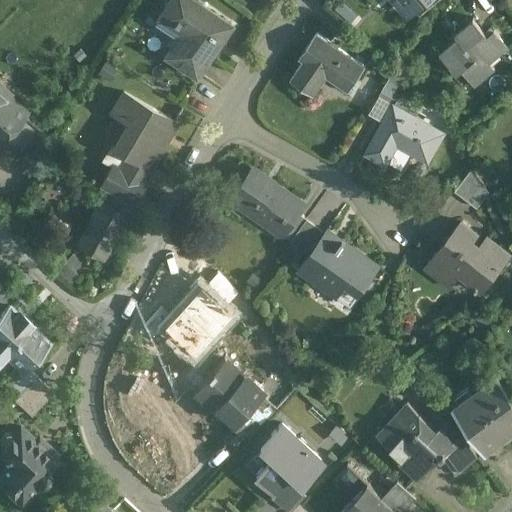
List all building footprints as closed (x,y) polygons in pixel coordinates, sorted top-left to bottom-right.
[(231,25),(195,0),(168,0),(162,9),(162,10),(154,21),(176,37),(165,54),(196,76),(231,25)] [(428,0),(404,0),(414,12),(428,0)] [(488,35),(485,32),(473,19),(455,34),(458,37),(440,52),(450,64),(450,65),(457,73),(462,70),(475,85),(495,69),(490,63),(509,47),(494,29),(493,30),(493,31),(488,35)] [(365,66),(317,33),(299,58),(304,60),(291,79),(307,90),(320,72),(348,91),(365,66)] [(394,69),(376,54),(369,62),(386,78),(394,69)] [(393,71),(382,91),(392,97),(403,77),(393,71)] [(176,121),(123,90),(111,111),(136,125),(121,150),(127,154),(149,167),(149,166),(176,121)] [(8,99),(0,91),(0,142),(4,138),(24,115),(28,111),(10,96),(8,99)] [(443,134),(394,105),(367,152),(386,163),(397,143),(428,161),(443,134)] [(24,115),(4,138),(22,154),(42,131),(24,115)] [(149,167),(127,154),(120,165),(120,166),(143,179),(143,178),(150,167),(149,166),(149,167)] [(143,179),(120,166),(120,165),(114,161),(100,185),(112,192),(131,203),(132,203),(145,180),(143,178),(143,179)] [(472,168),(455,190),(466,199),(481,180),(472,168)] [(303,204),(253,169),(232,198),(281,234),(297,212),(303,204)] [(481,180),(466,199),(477,208),(489,192),(481,180)] [(131,203),(112,192),(105,202),(123,212),(125,214),(131,203)] [(105,202),(101,200),(77,242),(102,256),(112,238),(114,239),(118,232),(114,229),(123,212),(105,202)] [(297,212),(281,234),(291,241),(307,218),(297,212)] [(291,241),(290,241),(309,255),(325,232),(307,218),(291,241)] [(483,239),(461,221),(426,266),(450,285),(468,261),(490,279),(509,254),(486,236),(483,239)] [(378,266),(344,242),(345,240),(343,239),(342,240),(327,229),(325,232),(309,255),(299,268),(316,280),(318,277),(339,293),(346,283),(360,293),(378,266)] [(72,254),(57,270),(70,283),(85,267),(72,254)] [(32,321),(19,308),(16,311),(9,304),(0,313),(0,358),(7,351),(23,367),(48,341),(29,324),(32,321)] [(262,393),(224,358),(196,387),(234,422),(245,410),(262,393)] [(511,393),(497,373),(455,403),(488,449),(511,431),(511,393)] [(53,390),(36,374),(14,397),(31,413),(53,390)] [(276,406),(262,393),(245,410),(259,424),(276,406)] [(428,420),(420,412),(420,413),(408,401),(390,420),(391,421),(386,426),(398,437),(391,445),(403,456),(400,458),(418,475),(440,451),(442,454),(443,454),(455,445),(453,442),(441,425),(436,429),(427,421),(428,420)] [(259,424),(245,410),(234,422),(248,436),(259,424)] [(322,460),(281,422),(259,445),(261,447),(261,446),(272,456),(256,474),(272,489),(271,490),(272,490),(273,491),(290,474),(294,479),(300,484),(322,460)] [(36,439),(19,424),(14,429),(5,430),(0,435),(0,454),(19,473),(11,481),(26,495),(38,482),(40,484),(47,483),(51,479),(51,472),(49,471),(58,461),(52,455),(56,451),(46,442),(40,448),(34,442),(36,439)] [(347,434),(338,425),(331,433),(340,441),(347,434)] [(462,434),(453,442),(455,445),(443,454),(456,471),(478,456),(462,434)] [(368,481),(348,462),(334,477),(354,496),(368,481)] [(290,474),(273,491),(272,490),(269,493),(289,511),(305,494),(292,482),(294,479),(290,474)] [(417,494),(398,478),(388,488),(404,504),(406,506),(417,494)] [(388,488),(382,494),(368,481),(354,496),(338,511),(401,511),(398,509),(404,504),(388,488)] [(100,499),(86,511),(109,511),(111,511),(100,499)]
